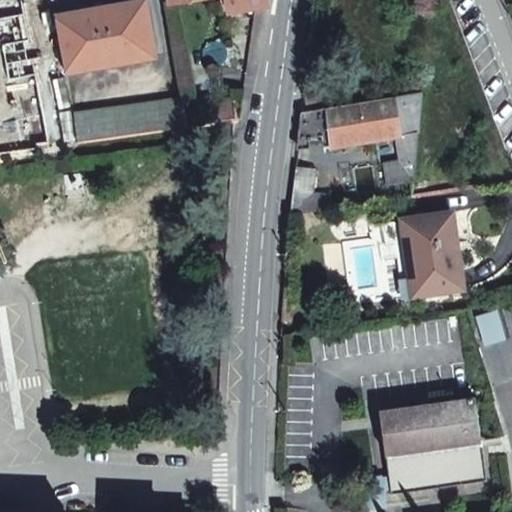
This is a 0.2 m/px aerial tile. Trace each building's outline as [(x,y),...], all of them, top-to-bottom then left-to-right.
[(195,0),(173,4),(167,5),(177,62),(209,56),(217,23),(222,22),(222,18),(222,6),(221,0),(222,0),(195,0)] [(226,0),(228,5),(229,14),(256,8),(269,6),(268,0),(226,0)] [(57,17),(67,72),(156,58),(147,3),(57,17)] [(45,76),(36,32),(0,38),(8,83),(45,76)] [(330,90),(305,95),(307,110),(333,106),(330,90)] [(394,95),(400,134),(406,176),(393,179),(396,198),(415,196),(421,91),(394,95)] [(333,106),(307,110),(302,111),(299,137),(333,131),(335,144),(400,134),(394,95),(333,106)] [(79,143),(188,128),(183,99),(74,114),(79,143)] [(364,191),(383,187),(379,162),(361,165),(364,191)] [(290,214),(307,212),(314,167),(295,165),(290,214)] [(461,286),(450,212),(406,219),(416,293),(461,286)] [(474,396),(378,408),(389,475),(391,490),(391,494),(487,479),(474,396)] [(391,490),(389,475),(361,479),(365,508),(384,506),(382,491),(391,490)]
